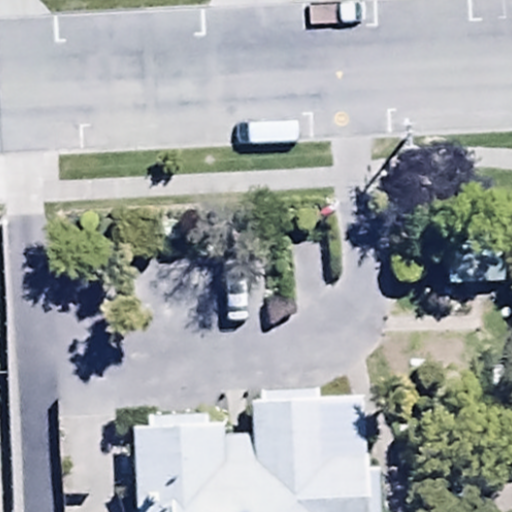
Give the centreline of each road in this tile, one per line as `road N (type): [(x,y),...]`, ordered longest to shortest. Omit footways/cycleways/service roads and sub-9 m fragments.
road 1 (residential): [(251,71),(511,58)]
road 2 (residential): [(0,83),(251,71)]
